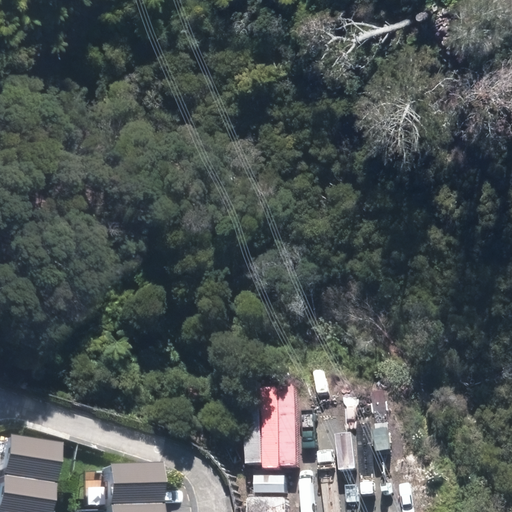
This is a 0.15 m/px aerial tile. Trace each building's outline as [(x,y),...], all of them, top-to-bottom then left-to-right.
[(284,385),(252,384),(251,462),(283,463),(284,385)] [(61,440),(9,433),(3,473),(55,480),(61,440)] [(159,462),(108,464),(109,501),(161,499),(159,462)] [(5,511),(50,511),(55,480),(3,473),(0,496),(0,511),(5,511)] [(161,511),(161,499),(109,501),(109,511),(161,511)]
